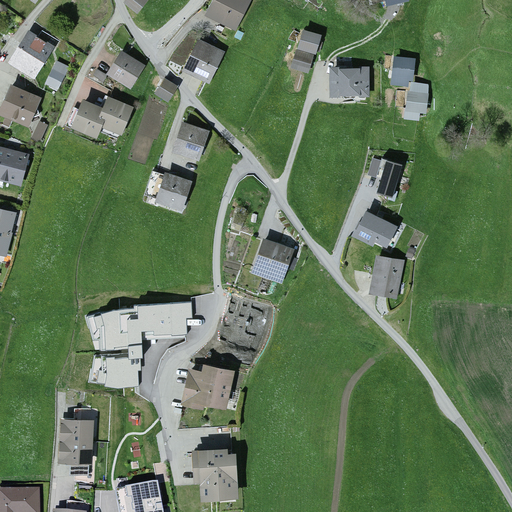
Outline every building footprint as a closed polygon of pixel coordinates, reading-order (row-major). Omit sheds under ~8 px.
[(146,0),(145,0),(127,0),(126,2),(137,11),(146,0)] [(249,0),(215,0),(208,15),(235,28),(249,0)] [(319,36),(304,31),(299,48),(314,53),(319,36)] [(29,34),(11,61),(34,76),(52,48),(29,34)] [(222,53),(199,42),(185,70),(209,81),(222,53)] [(312,55),(297,51),(292,67),(307,72),(312,55)] [(143,66),(122,53),(109,74),(130,87),(143,66)] [(414,60),(395,58),(392,84),(407,85),(407,80),(412,80),(414,60)] [(68,68),(56,62),(46,83),(57,89),(68,68)] [(367,68),(331,69),(331,96),(368,95),(367,68)] [(176,87),(165,81),(157,93),(168,99),(176,87)] [(428,86),(412,84),(411,93),(409,93),(406,118),(417,119),(418,112),(424,113),(428,86)] [(39,99),(11,87),(0,113),(28,124),(39,99)] [(132,108),(109,98),(104,111),(84,102),(73,127),(96,136),(101,125),(121,134),(132,108)] [(46,134),(49,124),(42,121),(38,132),(46,134)] [(207,132),(184,124),(175,150),(198,158),(207,132)] [(26,156),(0,149),(0,178),(19,184),(26,156)] [(378,192),(391,196),(401,166),(382,160),(380,167),(385,168),(378,192)] [(190,182),(166,175),(165,177),(153,173),(146,194),(159,198),(158,201),(181,209),(190,182)] [(13,214),(0,211),(0,252),(3,254),(13,214)] [(395,228),(366,213),(354,236),(372,245),(374,241),(385,247),(395,228)] [(292,250),(265,241),(254,271),(281,281),(292,250)] [(402,262),(377,258),(371,293),(396,298),(402,262)] [(90,382),(105,385),(119,389),(138,386),(137,370),(141,370),(140,358),(143,358),(142,340),(185,338),(184,335),(187,335),(186,319),(192,318),(191,302),(135,305),(135,309),(113,311),(86,317),(92,339),(99,339),(100,350),(128,349),(128,353),(95,355),(90,382)] [(247,306),(246,313),(259,315),(260,308),(247,306)] [(258,342),(263,318),(229,310),(223,333),(258,342)] [(222,410),(230,372),(200,366),(199,372),(187,369),(179,405),(200,410),(201,406),(222,410)] [(91,464),(93,421),(61,420),(60,463),(91,464)] [(199,501),(235,500),(234,453),(226,454),(226,450),(191,450),(192,482),(198,482),(199,501)] [(160,483),(169,481),(166,462),(156,464),(160,483)] [(162,511),(157,481),(117,488),(121,511),(162,511)] [(38,511),(38,488),(0,488),(0,511),(38,511)]
